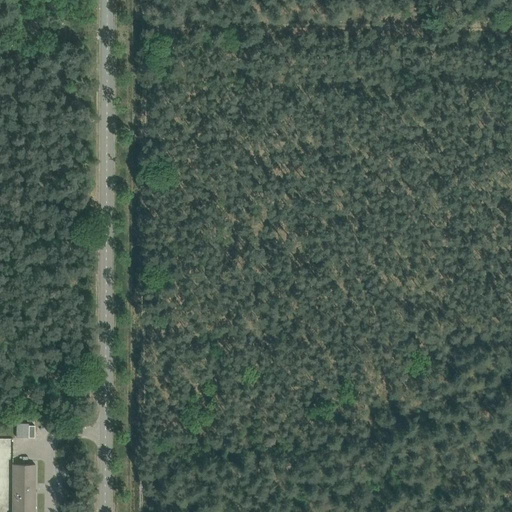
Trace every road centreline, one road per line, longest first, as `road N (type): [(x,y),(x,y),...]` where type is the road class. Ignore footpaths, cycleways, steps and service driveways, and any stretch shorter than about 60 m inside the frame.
road 1 (track): [(142,0),(139,511)]
road 2 (unclassified): [(104,511),(107,0)]
road 3 (track): [(141,29),(511,28)]
